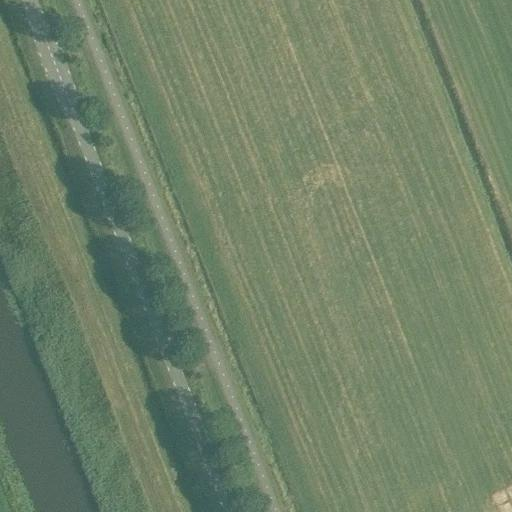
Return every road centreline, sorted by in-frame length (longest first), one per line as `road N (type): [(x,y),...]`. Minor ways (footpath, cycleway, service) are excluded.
road 1 (unclassified): [(227,511),(27,0)]
road 2 (track): [(172,511),(0,62)]
